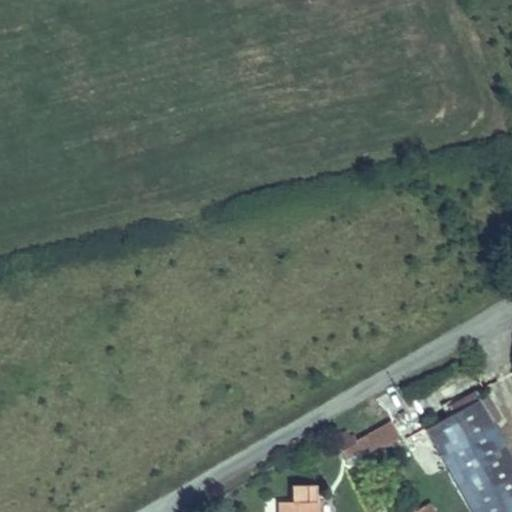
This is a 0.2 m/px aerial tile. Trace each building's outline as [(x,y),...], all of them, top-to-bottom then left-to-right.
[(487,511),(511,498),(511,457),(493,423),(501,419),(488,395),(480,400),(476,392),(448,408),(452,415),(426,430),(471,511),(487,511)] [(400,438),(391,422),(363,438),(372,454),(400,438)] [(360,448),(356,441),(358,441),(355,436),(351,438),(347,432),(335,440),(345,457),(360,448)] [(377,462),(372,454),(363,438),(359,440),(373,465),(377,462)] [(373,465),(359,440),(358,441),(356,441),(360,448),(371,466),(373,465)] [(317,511),(317,486),(293,486),(294,503),(281,503),(280,511),(317,511)] [(511,511),(511,498),(487,511),(511,511)]
